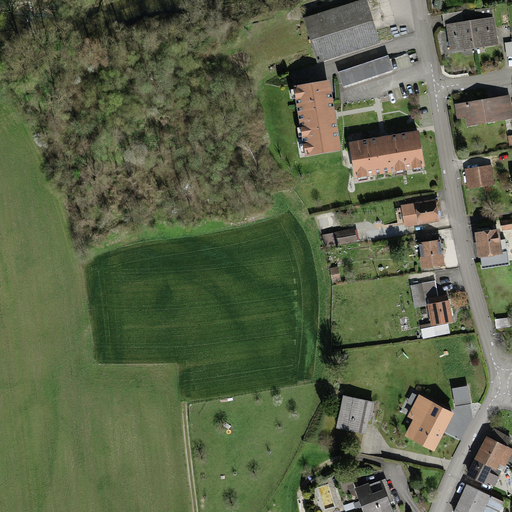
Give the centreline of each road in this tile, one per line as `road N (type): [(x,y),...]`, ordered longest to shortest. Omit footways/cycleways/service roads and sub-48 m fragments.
road 1 (residential): [(435,88),(473,280),(504,381)]
road 2 (track): [(139,57),(236,38),(326,0)]
road 3 (residential): [(442,511),(504,381)]
road 4 (track): [(178,374),(192,511)]
